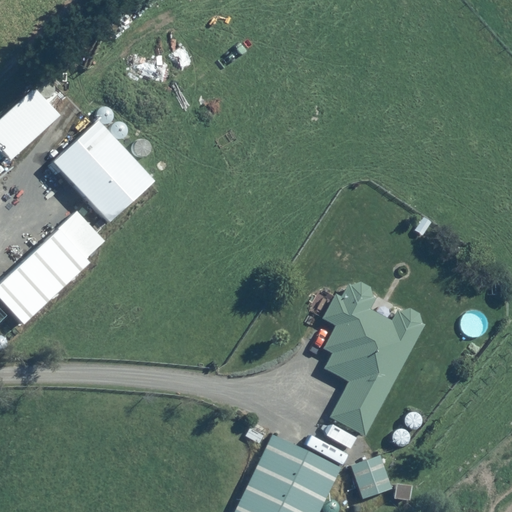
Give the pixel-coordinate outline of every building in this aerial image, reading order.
[(0,159),(2,161),(56,113),(33,88),(0,117),(0,159)] [(96,124),(51,165),(106,223),(150,182),(96,124)] [(73,209),(61,222),(83,244),(95,231),(73,209)] [(0,325),(8,317),(20,329),(86,263),(54,230),(0,283),(0,325)] [(349,282),(346,289),(339,285),(321,319),(334,326),(323,347),(331,351),(322,370),(344,382),(324,420),(362,439),(420,327),(392,313),(388,320),(364,308),(371,294),(349,282)] [(315,511),(336,469),(265,435),(228,511),(315,511)] [(377,457),(347,468),(359,499),(388,488),(377,457)]
